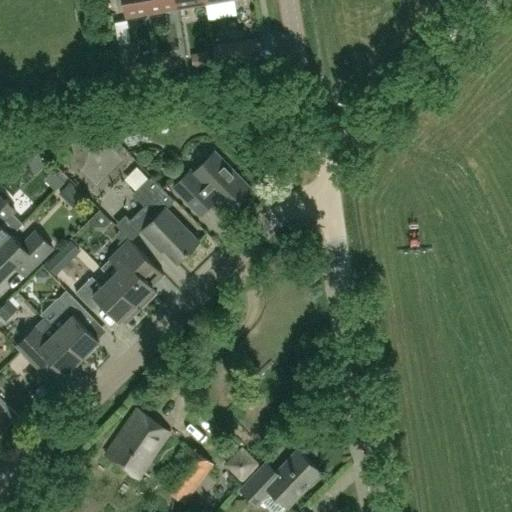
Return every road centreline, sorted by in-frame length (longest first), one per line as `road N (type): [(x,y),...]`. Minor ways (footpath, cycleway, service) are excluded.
road 1 (residential): [(0,493),(292,202),(329,187)]
road 2 (residential): [(380,511),(329,187)]
road 3 (unclassified): [(336,152),(496,0)]
road 4 (residential): [(336,152),(306,111),(290,0)]
